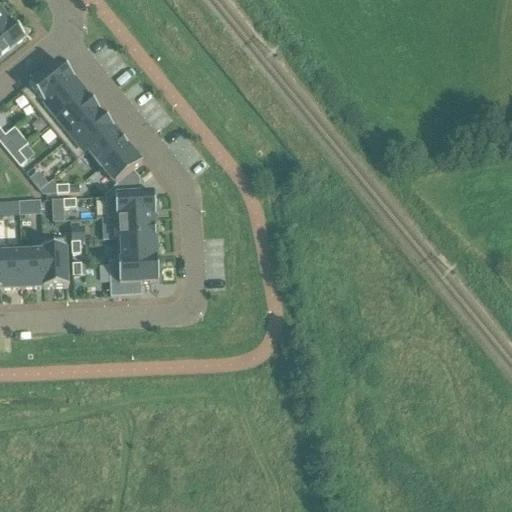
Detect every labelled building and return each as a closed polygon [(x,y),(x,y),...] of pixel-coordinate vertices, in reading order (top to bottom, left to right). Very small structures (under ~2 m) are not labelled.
[(0,35),(12,26),(11,25),(10,26),(0,13),(0,35)] [(0,64),(26,43),(12,26),(0,35),(0,64)] [(35,113),(73,82),(59,65),(21,96),(35,113)] [(74,83),(73,82),(35,113),(49,130),(86,99),(74,84),(74,83)] [(63,147),(100,116),(86,99),(49,130),(63,147)] [(76,163),(114,133),(100,116),(63,147),(76,163)] [(101,171),(127,150),(114,133),(76,163),(77,164),(88,155),(101,171)] [(19,155),(11,146),(4,151),(12,161),(19,155)] [(142,167),(127,150),(101,171),(116,189),(134,174),(142,167)] [(26,165),(19,155),(12,161),(19,170),(26,165)] [(141,198),(140,181),(134,174),(116,189),(105,197),(106,223),(116,222),(155,220),(154,197),(141,198)] [(47,187),(38,175),(30,182),(39,194),(47,187)] [(69,188),(56,189),(57,197),(69,197),(69,188)] [(75,203),(63,203),(63,212),(76,211),(75,203)] [(155,221),(155,220),(116,222),(117,243),(156,242),(155,221)] [(71,231),(71,245),(80,245),(84,245),(83,231),(71,231)] [(65,242),(42,243),(44,292),(67,291),(65,242)] [(157,262),(156,242),(117,243),(117,244),(122,244),(123,263),(118,264),(118,265),(157,263),(157,262)] [(44,292),(42,243),(41,243),(41,258),(21,259),(23,292),(43,291),(43,292),(44,292)] [(71,245),(72,258),(81,257),(80,245),(71,245)] [(23,292),(21,259),(1,260),(0,255),(0,254),(0,268),(1,293),(23,292)] [(159,286),(157,263),(118,265),(108,266),(110,301),(142,300),(141,287),(159,286)] [(73,280),(82,279),(81,267),(72,267),(73,280)] [(94,290),(74,291),(74,303),(95,302),(94,290)]
